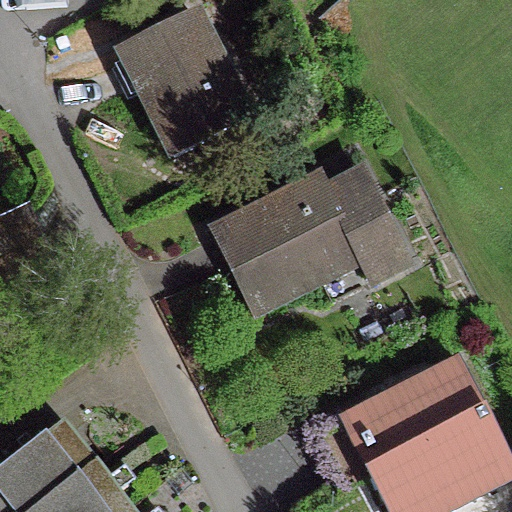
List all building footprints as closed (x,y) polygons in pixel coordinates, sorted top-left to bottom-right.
[(190,20),(117,58),(169,160),(243,122),(190,20)] [(317,185),(210,240),(248,314),(353,261),(365,284),(404,264),(364,186),(328,205),(317,185)] [(0,317),(57,291),(29,232),(12,239),(5,224),(0,225),(0,317)] [(364,476),(382,511),(449,511),(511,480),(453,366),(345,421),(371,472),(364,476)] [(0,511),(36,511),(93,468),(60,425),(0,472),(0,511)] [(113,476),(105,483),(93,468),(36,511),(122,511),(126,510),(114,495),(123,488),(113,476)]
